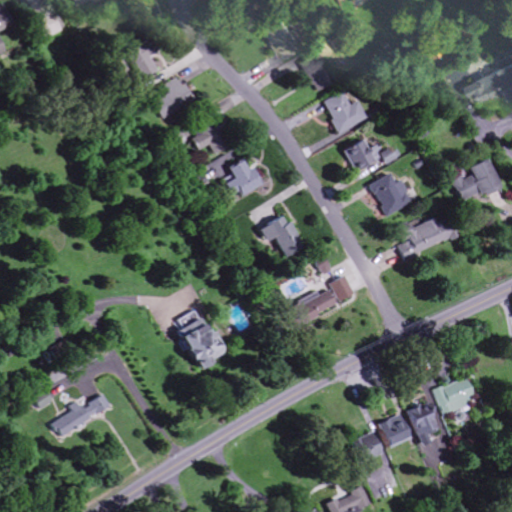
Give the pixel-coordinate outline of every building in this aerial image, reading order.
[(20,0),(31,27),(34,25),(38,36),(53,30),(48,18),(40,0),(20,0)] [(238,0),(240,20),(265,19),(264,0),(238,0)] [(281,61),(300,48),(278,16),(259,29),(281,61)] [(122,55),(138,82),(153,73),(145,58),(154,53),(146,41),(122,55)] [(331,82),(314,53),(295,65),(312,94),(331,82)] [(478,80),(464,85),(471,103),(502,92),(505,100),(511,97),(511,63),(487,73),(484,62),(473,66),(478,80)] [(166,95),(150,104),(160,121),(191,103),(175,77),(161,86),(166,95)] [(343,107),(338,94),(319,101),(332,134),(361,123),(353,103),(343,107)] [(195,151),(206,146),(210,155),(224,149),(211,115),(185,126),(195,151)] [(349,174),(375,159),(368,148),(363,151),(357,141),(337,152),(349,174)] [(254,161),(227,164),(229,191),(257,188),(254,161)] [(493,189),(481,161),(443,178),(456,206),(493,189)] [(394,182),(388,185),(384,176),(363,185),(377,218),(405,205),(394,182)] [(254,231),(262,245),(269,240),(280,258),(298,247),(279,216),(254,231)] [(451,235),(443,219),(431,225),(428,219),(404,231),(400,224),(388,230),(402,259),(451,235)] [(310,260),(318,284),(327,281),(319,257),(310,260)] [(275,309),(284,330),(330,311),(322,290),(275,309)] [(245,322),(234,303),(224,309),(235,328),(245,322)] [(173,321),(179,335),(174,337),(188,370),(219,357),(209,332),(201,335),(192,313),(173,321)] [(428,393),(440,417),(471,401),(460,378),(428,393)] [(45,423),(53,438),(104,411),(97,397),(45,423)] [(402,413),(416,439),(432,429),(419,404),(402,413)] [(404,440),(394,415),(372,425),(382,449),(404,440)] [(346,442),(355,464),(377,454),(367,433),(346,442)] [(322,505),(325,511),(355,511),(367,506),(358,487),(322,505)]
